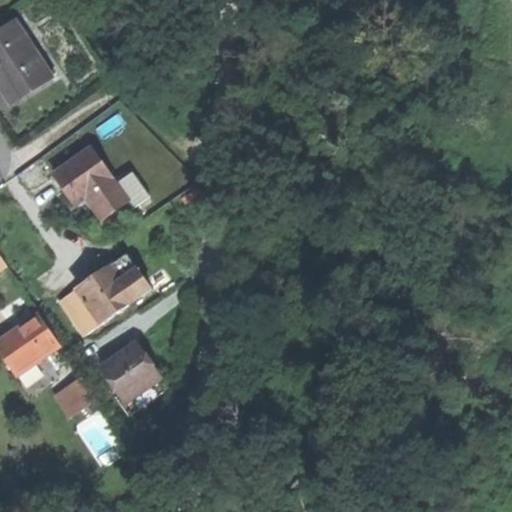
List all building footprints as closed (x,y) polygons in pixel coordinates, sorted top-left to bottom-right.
[(0,35),(0,73),(3,77),(17,99),(51,78),(16,25),(0,35)] [(130,206),(92,149),(52,176),(65,195),(75,210),(86,203),(101,225),(130,206)] [(126,254),(110,265),(136,301),(152,290),(126,254)] [(0,277),(10,270),(0,255),(0,277)] [(92,278),(78,288),(104,324),(136,301),(110,265),(92,278)] [(63,299),(89,335),(104,324),(78,288),(63,299)] [(0,341),(0,353),(17,379),(61,344),(50,328),(41,314),(0,341)] [(100,367),(124,401),(159,376),(135,342),(118,354),(100,367)] [(73,388),(87,407),(96,400),(89,390),(82,381),(73,388)]
